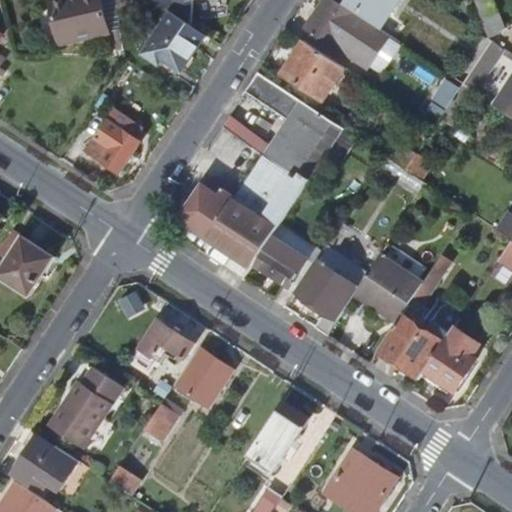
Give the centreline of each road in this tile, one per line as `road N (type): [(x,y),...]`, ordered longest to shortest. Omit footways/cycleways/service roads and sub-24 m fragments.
road 1 (unclassified): [(458,458),(120,237)]
road 2 (unclassified): [(120,237),(275,0)]
road 3 (unclassified): [(0,422),(120,237)]
road 4 (unclassified): [(120,237),(0,156)]
